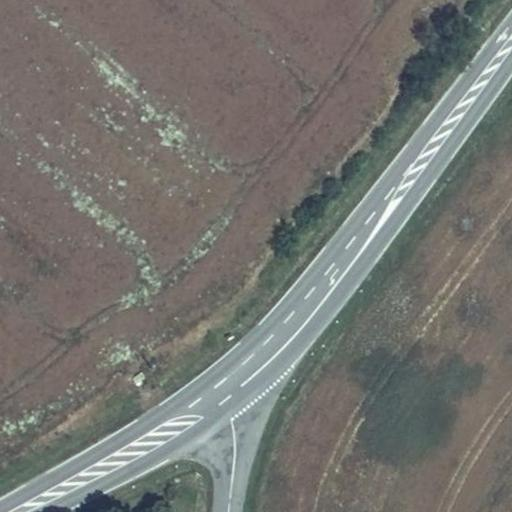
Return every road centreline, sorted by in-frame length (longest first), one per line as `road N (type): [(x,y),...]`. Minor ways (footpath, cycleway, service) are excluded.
road 1 (secondary): [(511,22),(292,299),(206,383)]
road 2 (secondary): [(225,410),(318,321),(511,61)]
road 3 (secondary): [(206,383),(0,506)]
road 4 (secondary): [(48,511),(225,410)]
